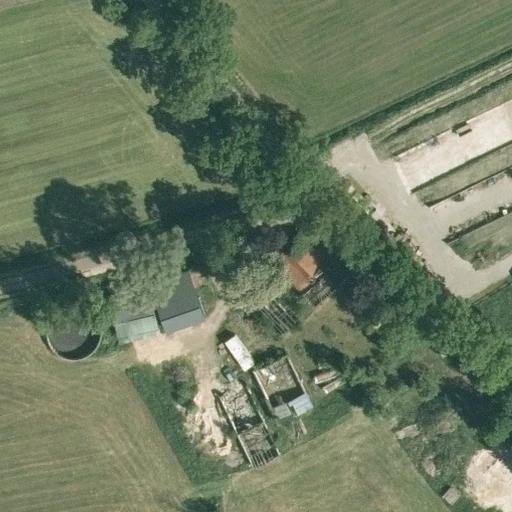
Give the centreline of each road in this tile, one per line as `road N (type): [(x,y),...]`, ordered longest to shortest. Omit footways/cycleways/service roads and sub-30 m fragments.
road 1 (unclassified): [(0,285),(280,212),(306,193)]
road 2 (tertiary): [(511,395),(306,193)]
road 3 (tertiary): [(306,193),(151,0)]
